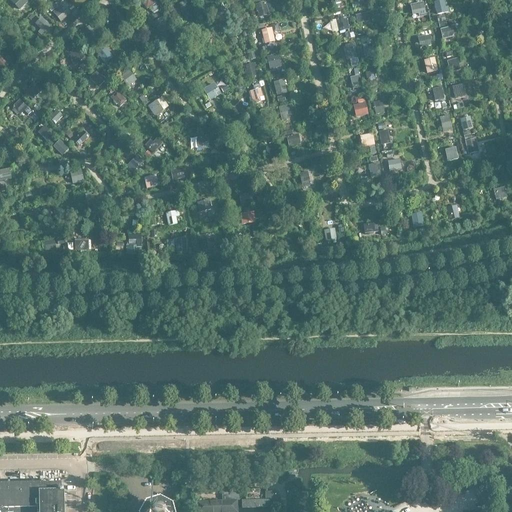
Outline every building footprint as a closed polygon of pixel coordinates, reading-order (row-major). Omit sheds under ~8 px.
[(9,0),(8,1),(17,11),(28,2),(26,0),(9,0)] [(143,0),(141,1),(147,13),(159,7),(155,0),(143,0)] [(189,0),(178,6),(184,18),(196,12),(190,0),(189,0)] [(434,0),(436,14),(450,11),(447,0),(434,0)] [(256,4),(260,18),(271,15),(267,1),(256,4)] [(411,17),(428,13),(425,1),(408,5),(411,17)] [(52,11),(61,21),(71,12),(62,2),(52,11)] [(439,14),(441,28),(448,27),(446,13),(439,14)] [(332,17),(335,31),(348,28),(346,15),(332,17)] [(42,36),(52,26),(42,16),(32,26),(42,36)] [(154,23),(162,34),(170,28),(163,17),(154,23)] [(452,26),(441,30),(445,39),(455,34),(452,26)] [(235,30),(237,43),(251,40),(248,27),(235,30)] [(260,29),(262,43),(276,40),(273,27),(260,29)] [(417,35),(419,49),(433,46),(430,33),(417,35)] [(362,44),(365,57),(378,55),(376,41),(362,44)] [(348,67),(359,66),(357,43),(346,44),(348,67)] [(67,56),(76,66),(86,57),(77,47),(67,56)] [(97,56),(106,66),(116,57),(107,47),(97,56)] [(268,56),(271,69),(283,66),(280,53),(268,56)] [(449,58),(451,72),(465,69),(462,56),(449,58)] [(183,76),(193,67),(183,57),(173,67),(183,76)] [(436,57),(424,60),(428,74),(440,70),(436,57)] [(4,58),(0,60),(0,64),(4,69),(10,65),(4,58)] [(242,68),(244,81),(258,79),(255,65),(242,68)] [(98,71),(91,77),(99,87),(106,80),(98,71)] [(132,72),(124,80),(130,86),(138,79),(132,72)] [(353,88),(363,86),(361,75),(351,77),(353,88)] [(203,88),(210,100),(222,93),(215,81),(203,88)] [(22,92),(31,101),(41,91),(31,82),(22,92)] [(271,86),(273,99),(287,96),(284,83),(271,86)] [(464,83),(453,86),(456,98),(468,95),(464,83)] [(428,88),(431,101),(444,98),(442,85),(428,88)] [(252,99),(264,97),(263,88),(251,90),(252,99)] [(110,99),(119,109),(129,100),(120,90),(110,99)] [(147,106),(156,116),(166,107),(157,97),(147,106)] [(371,101),(374,114),(387,112),(384,98),(371,101)] [(19,115),(27,105),(21,99),(13,109),(19,115)] [(353,104),(356,117),(369,115),(367,101),(353,104)] [(280,107),(282,120),(295,117),(293,104),(280,107)] [(56,123),(64,116),(59,110),(50,117),(56,123)] [(451,114),(441,116),(444,131),(454,130),(451,114)] [(461,118),(463,131),(477,129),(474,115),(461,118)] [(35,133),(45,143),(55,133),(45,123),(35,133)] [(71,138),(80,147),(90,137),(80,128),(71,138)] [(380,131),(383,144),(392,141),(389,129),(380,131)] [(359,134),(361,148),(375,145),(372,132),(359,134)] [(478,138),(466,140),(469,153),(480,151),(478,138)] [(61,139),(54,146),(63,155),(70,149),(61,139)] [(208,151),(208,139),(195,139),(195,151),(208,151)] [(143,148),(153,156),(163,146),(157,140),(153,145),(149,141),(143,148)] [(284,142),(287,156),(300,153),(298,140),(284,142)] [(259,147),(261,161),(275,158),(272,145),(259,147)] [(443,148),(445,161),(459,159),(456,145),(443,148)] [(144,163),(138,156),(126,167),(133,173),(144,163)] [(386,159),(389,172),(402,170),(399,156),(386,159)] [(380,163),(371,164),(372,175),(381,174),(380,163)] [(14,178),(10,165),(0,168),(0,178),(1,182),(14,178)] [(184,178),(182,169),(170,173),(173,185),(177,184),(176,181),(184,178)] [(80,171),(69,173),(72,186),(83,183),(80,171)] [(158,185),(155,174),(143,177),(147,188),(158,185)] [(297,181),(300,195),(313,192),(310,179),(297,181)] [(491,190),(494,203),(507,201),(505,188),(491,190)] [(90,195),(84,196),(87,208),(99,206),(98,196),(91,198),(90,195)] [(198,203),(200,212),(212,208),(210,200),(198,203)] [(444,207),(447,220),(460,217),(458,204),(444,207)] [(39,220),(51,216),(48,208),(36,212),(39,220)] [(165,212),(168,225),(181,223),(179,209),(165,212)] [(239,212),(242,225),(255,222),(253,209),(239,212)] [(414,226),(425,225),(423,212),(412,214),(414,226)] [(363,223),(365,236),(379,233),(376,220),(363,223)] [(322,229),(324,243),(338,240),(335,227),(322,229)] [(142,247),(142,235),(128,234),(128,244),(125,244),(125,255),(136,255),(136,247),(142,247)] [(200,236),(201,249),(215,248),(213,234),(200,236)] [(186,251),(185,236),(175,237),(176,251),(186,251)] [(88,251),(86,237),(73,239),(74,252),(88,251)] [(43,254),(56,253),(55,239),(41,240),(43,254)] [(124,249),(124,240),(116,240),(116,250),(124,249)] [(241,242),(243,255),(257,253),(255,240),(241,242)] [(62,511),(62,485),(4,486),(0,486),(0,511),(62,511)] [(166,511),(165,505),(163,499),(157,500),(159,506),(142,511),(166,511)] [(241,501),(242,508),(271,508),(270,500),(241,501)] [(196,502),(196,511),(238,511),(238,501),(196,502)]
